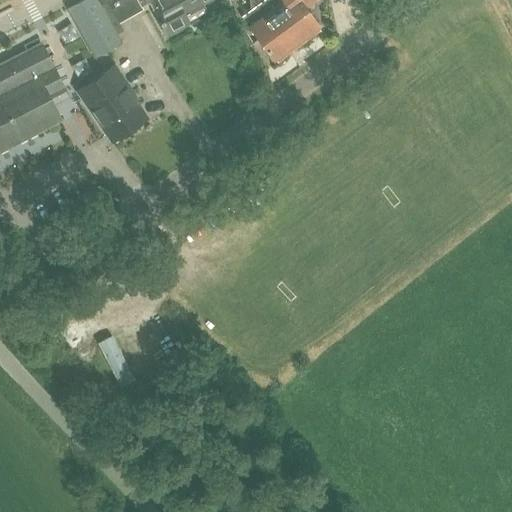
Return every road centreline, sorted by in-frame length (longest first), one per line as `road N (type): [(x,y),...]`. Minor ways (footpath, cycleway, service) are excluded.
road 1 (unclassified): [(0,288),(140,216),(426,0)]
road 2 (unclassified): [(149,511),(0,352)]
